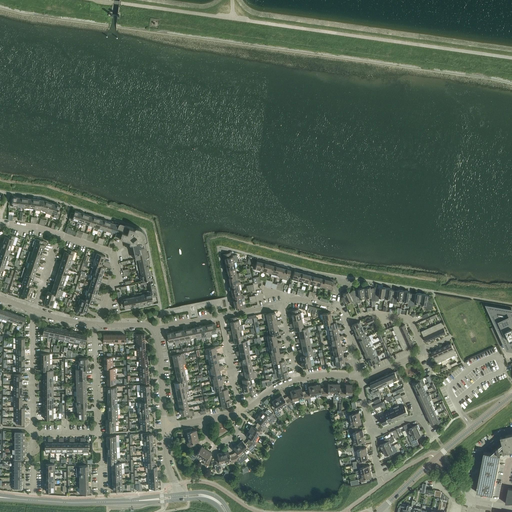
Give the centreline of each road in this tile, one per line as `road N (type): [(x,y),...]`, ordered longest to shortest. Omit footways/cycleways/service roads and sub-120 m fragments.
road 1 (residential): [(96,326),(97,433),(35,432),(33,311)]
road 2 (residential): [(96,326),(118,278),(113,252),(58,235)]
